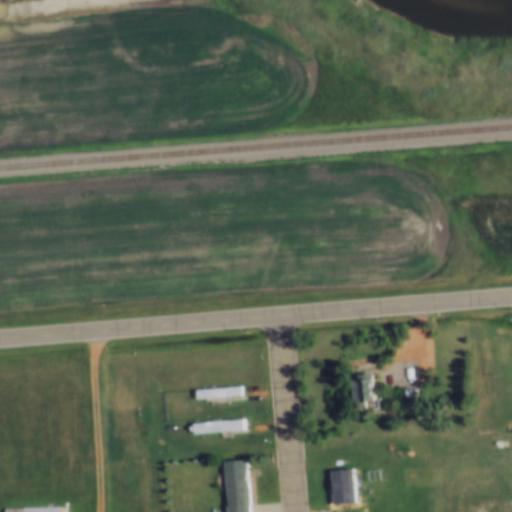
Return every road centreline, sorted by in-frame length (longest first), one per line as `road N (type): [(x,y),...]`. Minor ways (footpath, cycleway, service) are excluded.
road 1 (tertiary): [(0,340),(511,297)]
road 2 (residential): [(279,319),(295,511)]
